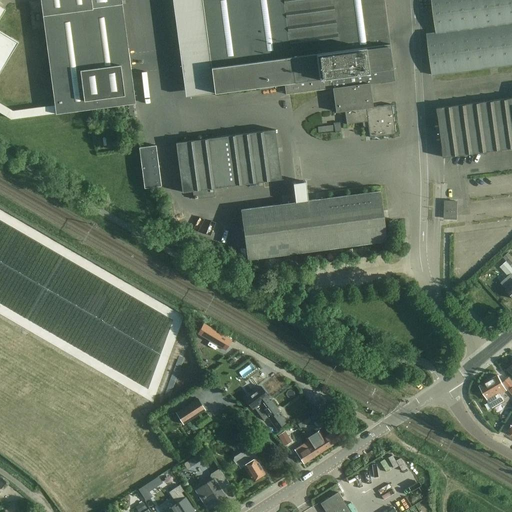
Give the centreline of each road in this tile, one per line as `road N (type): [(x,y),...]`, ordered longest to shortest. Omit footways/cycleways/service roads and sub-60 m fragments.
road 1 (unclassified): [(372,366),(0,154)]
road 2 (secondary): [(256,511),(444,386)]
